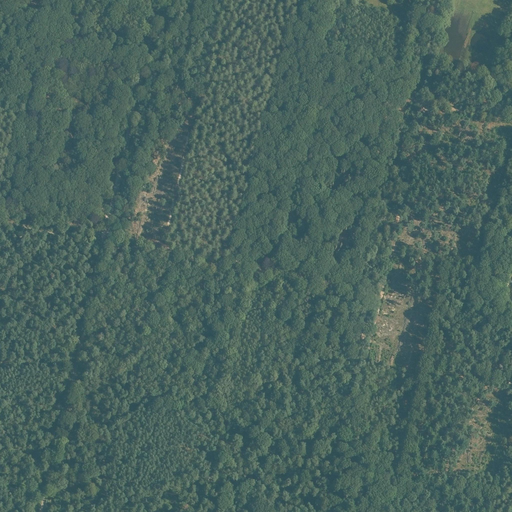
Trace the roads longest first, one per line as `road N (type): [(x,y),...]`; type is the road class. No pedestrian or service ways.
road 1 (track): [(42,511),(104,238)]
road 2 (track): [(104,238),(159,0)]
